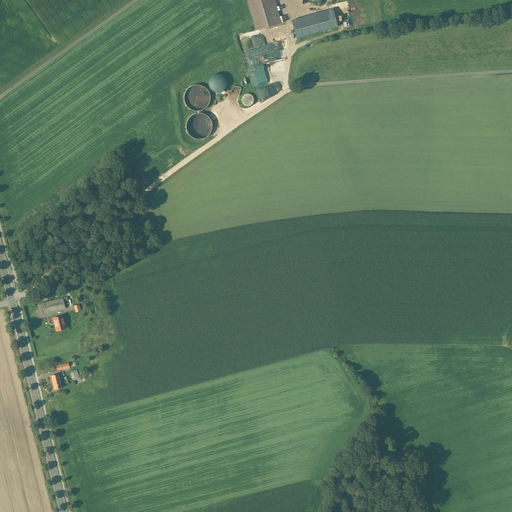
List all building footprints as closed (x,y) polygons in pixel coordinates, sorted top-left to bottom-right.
[(256,0),(254,1),(248,2),(256,30),(272,26),(264,0),(256,0)] [(274,0),(264,0),(272,26),(281,23),(274,0)] [(332,9),(291,20),(296,38),(337,26),(333,12),(332,9)] [(282,59),(249,68),(252,78),(285,70),(282,59)] [(216,92),(219,92),(222,91),(224,90),(226,87),(227,84),(227,81),(226,79),(224,77),(222,75),(219,74),(216,74),(214,75),(211,76),(209,79),(208,81),(208,84),(209,87),(211,90),(213,91),(216,92)] [(186,105),(188,108),(191,110),(195,111),(198,111),(201,110),(205,108),(207,106),(209,103),(210,99),(210,95),(208,92),(206,89),(203,86),(199,85),(195,85),(191,86),(188,89),(186,91),(184,95),(184,98),(185,102),(186,105)] [(234,85),(231,93),(239,96),(242,88),(234,85)] [(243,105),(253,105),(253,94),(243,94),(243,105)] [(188,134),(191,136),(194,138),(198,139),(201,139),(205,138),(208,135),(210,132),(212,129),(212,125),(211,121),(209,118),(206,115),(203,114),(199,113),(195,114),(192,116),(189,118),(187,121),(186,124),(186,128),(187,131),(188,134)] [(63,298),(42,303),(41,303),(44,313),(65,308),(64,304),(63,298)] [(62,316),(53,318),(56,331),(65,328),(62,316)] [(59,374),(51,376),(54,389),(62,388),(59,374)]
